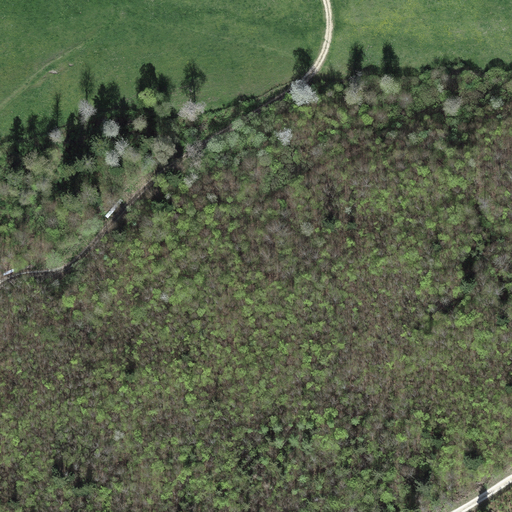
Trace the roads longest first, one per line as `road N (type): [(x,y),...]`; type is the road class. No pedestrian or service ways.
road 1 (track): [(0,282),(77,259),(153,178),(305,79),(326,45),(326,0)]
road 2 (track): [(0,110),(133,0)]
